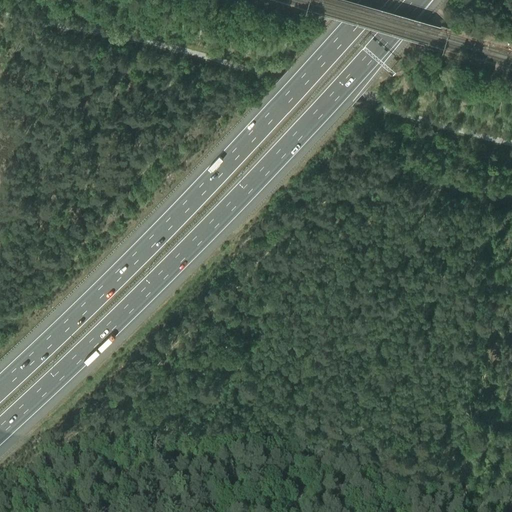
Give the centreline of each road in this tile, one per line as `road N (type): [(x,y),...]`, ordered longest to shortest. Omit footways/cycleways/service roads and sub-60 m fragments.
road 1 (track): [(511,196),(398,179),(354,186),(296,224),(121,402),(0,492)]
road 2 (motorway): [(0,434),(173,269),(420,0)]
road 3 (motorway): [(372,0),(146,243),(0,383)]
road 4 (track): [(484,192),(474,223),(465,424)]
road 5 (track): [(290,511),(320,449),(336,435),(465,424)]
